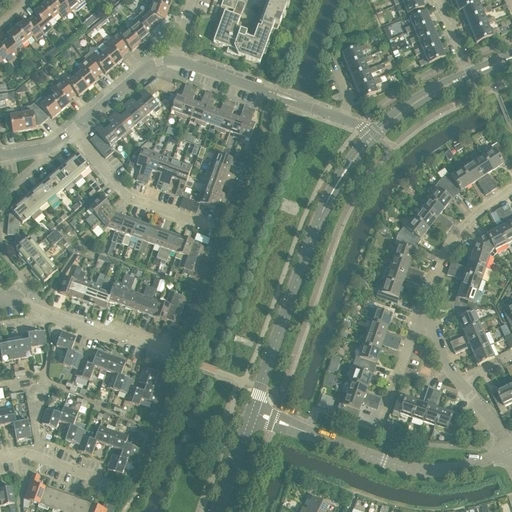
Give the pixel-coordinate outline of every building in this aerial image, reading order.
[(62,20),(70,13),(59,0),(56,0),(54,3),(51,0),(49,0),(42,7),(53,20),(58,16),(62,20)] [(59,0),(70,13),(79,6),(84,2),(81,0),(59,0)] [(153,0),(152,5),(168,11),(172,0),(171,0),(153,0)] [(244,5),(243,4),(232,0),(223,0),(221,6),(233,11),(231,18),(223,15),(213,43),(228,49),(226,53),(259,65),(272,30),(261,26),(259,25),(255,35),(246,31),(245,33),(235,30),(244,6),(244,5)] [(270,0),(261,26),(272,30),(277,32),(288,0),(270,0)] [(410,0),(403,3),(405,9),(398,12),(400,17),(407,14),(407,15),(424,8),(421,1),(423,0),(410,0)] [(472,0),(473,0),(472,0),(454,0),(453,1),(453,0),(450,2),(452,7),(455,5),(458,12),(478,3),(482,2),(481,0),(472,0)] [(478,3),(458,12),(460,16),(463,15),(466,21),(483,14),(483,15),(490,11),(489,7),(488,7),(481,10),(478,3)] [(164,22),(168,11),(152,5),(150,11),(144,9),(143,13),(138,16),(150,31),(159,24),(160,20),(164,22)] [(48,24),(53,20),(42,7),(33,14),(36,18),(32,21),(44,36),(52,29),(48,24)] [(431,24),(430,24),(428,18),(431,16),(429,11),(409,20),(412,26),(405,29),(407,34),(414,31),(431,24)] [(107,22),(106,21),(111,16),(109,14),(98,23),(102,27),(107,22)] [(466,21),(462,23),(464,27),(468,26),(471,32),(487,25),(495,22),(493,18),(485,21),(483,15),(483,14),(466,21)] [(146,34),(150,31),(138,16),(130,24),(134,28),(129,32),(140,46),(149,38),(146,34)] [(35,43),(44,36),(32,21),(27,25),(24,22),(15,29),(27,42),(32,38),(35,43)] [(435,35),(432,29),(436,27),(434,22),(430,24),(431,24),(414,31),(417,37),(410,40),(412,45),(419,42),(435,35)] [(98,23),(85,35),(88,39),(92,36),(90,34),(95,30),(97,32),(102,27),(98,23)] [(497,29),(490,32),(487,25),(471,32),(467,34),(469,38),(473,37),(475,44),(499,34),(497,29)] [(383,29),(388,42),(392,40),(387,27),(383,29)] [(22,47),(27,42),(15,29),(6,37),(9,40),(5,44),(17,58),(25,51),(22,47)] [(140,46),(129,32),(124,36),(120,32),(112,39),(124,53),(128,49),(131,53),(140,46)] [(440,46),(437,40),(440,38),(438,33),(435,35),(419,42),(421,48),(414,51),(416,56),(423,53),(440,46)] [(124,53),(112,39),(103,46),(104,46),(102,46),(98,49),(102,55),(113,68),(122,60),(119,57),(124,53)] [(9,65),(17,58),(5,44),(0,48),(0,47),(0,65),(5,61),(9,65)] [(423,53),(426,59),(419,62),(421,67),(428,64),(444,58),(442,51),(445,49),(443,44),(440,46),(423,53)] [(361,53),(368,50),(366,45),(342,55),(345,62),(341,63),(343,68),(347,67),(347,66),(363,60),(363,59),(361,53)] [(102,55),(98,49),(97,48),(95,49),(89,48),(89,54),(83,59),(85,61),(97,76),(102,72),(105,75),(113,68),(102,55)] [(365,64),(372,61),(371,56),(363,59),(363,60),(347,66),(347,67),(349,73),(346,74),(348,79),(351,78),(351,77),(368,71),(368,70),(365,64)] [(93,79),(97,76),(85,61),(77,69),(80,73),(76,77),(87,90),(96,83),(93,79)] [(372,82),(370,75),(381,71),(382,69),(381,66),(375,68),(375,67),(368,70),(368,71),(351,77),(351,78),(354,84),(350,85),(353,91),(356,89),(356,88),(372,82)] [(87,90),(76,77),(71,81),(67,77),(58,84),(71,98),(75,94),(78,98),(87,90)] [(374,86),(382,83),(380,79),(372,82),(356,88),(356,89),(359,95),(355,97),(357,101),(377,93),(374,86)] [(158,92),(162,82),(156,80),(147,87),(155,95),(158,92)] [(164,94),(167,84),(162,82),(158,92),(164,94)] [(66,102),(71,98),(58,84),(50,91),(54,95),(49,100),(60,113),(69,105),(66,102)] [(169,96),(173,86),(167,84),(164,94),(169,96)] [(179,119),(191,88),(185,86),(180,99),(176,97),(170,112),(175,114),(174,117),(179,119)] [(150,99),(155,95),(147,87),(138,95),(143,100),(139,103),(150,115),(153,112),(155,115),(160,111),(150,99)] [(190,120),(196,104),(192,103),(196,90),(191,88),(179,119),(185,121),(186,118),(190,120)] [(199,126),(210,95),(205,93),(200,106),(196,104),(190,120),(194,121),(193,124),(199,126)] [(210,127),(215,112),(211,110),(216,97),(210,95),(199,126),(204,128),(206,125),(210,127)] [(60,113),(49,100),(44,104),(40,99),(32,106),(44,121),(48,117),(51,120),(60,113)] [(139,103),(136,106),(131,100),(127,104),(144,124),(148,120),(146,118),(150,115),(139,103)] [(218,134),(218,133),(230,102),(224,100),(219,113),(215,112),(210,127),(214,128),(213,131),(217,133),(216,134),(218,134)] [(229,134),(235,119),(231,117),(235,104),(230,102),(218,133),(224,135),(225,132),(229,134)] [(139,128),(144,124),(127,104),(122,108),(127,113),(123,116),(134,128),(137,126),(139,128)] [(38,125),(44,121),(32,106),(30,107),(26,108),(27,114),(21,115),(24,132),(35,130),(34,126),(38,125)] [(238,140),(249,109),(244,107),(239,120),(235,119),(229,134),(233,135),(232,138),(238,140)] [(249,109),(238,140),(244,142),(245,139),(249,141),(255,126),(250,124),(255,111),(249,109)] [(24,132),(21,115),(14,116),(13,111),(6,112),(7,118),(9,118),(12,135),(24,132)] [(123,116),(120,119),(115,114),(111,117),(128,137),(132,134),(130,131),(134,128),(123,116)] [(123,141),(128,137),(111,117),(106,121),(111,127),(107,129),(118,142),(121,139),(123,141)] [(107,129),(104,132),(100,127),(95,131),(98,134),(102,139),(105,144),(109,148),(112,151),(116,147),(114,144),(118,142),(107,129)] [(93,146),(102,139),(98,134),(89,141),(93,146)] [(97,151),(105,144),(102,139),(93,146),(97,151)] [(101,155),(109,148),(105,144),(97,151),(101,155)] [(483,157),(493,172),(503,165),(504,166),(509,163),(497,144),(492,148),(494,151),(483,157)] [(114,153),(112,151),(109,148),(101,155),(105,160),(114,153)] [(141,183),(153,152),(147,150),(146,153),(141,152),(136,167),(140,168),(136,181),(141,183)] [(156,174),(161,159),(157,157),(158,154),(153,152),(141,183),(147,185),(152,172),(156,174)] [(212,160),(211,164),(213,165),(229,170),(230,166),(237,169),(239,163),(214,154),(212,160)] [(80,176),(88,169),(77,155),(73,158),(72,156),(67,160),(80,176)] [(161,190),(172,159),(166,157),(165,160),(161,159),(156,174),(160,175),(155,188),(161,190)] [(487,175),(493,172),(483,157),(473,164),(491,192),(496,189),(487,175)] [(175,181),(181,166),(177,165),(178,162),(172,159),(161,190),(167,192),(171,179),(175,181)] [(83,179),(80,176),(67,160),(62,165),(63,166),(60,169),(72,183),(75,186),(83,179)] [(181,198),(192,167),(186,164),(185,167),(181,166),(175,181),(179,182),(175,195),(181,198)] [(486,196),(491,192),(473,164),(462,171),(472,185),(477,182),(486,196)] [(227,175),(229,170),(213,165),(212,169),(209,168),(207,174),(232,183),(234,177),(227,175)] [(63,190),(72,183),(60,169),(57,172),(55,170),(50,174),(63,190)] [(461,192),(472,185),(462,171),(453,176),(452,174),(442,180),(456,197),(462,193),(461,192)] [(55,197),(55,196),(63,190),(50,174),(46,178),(47,180),(44,183),(55,197)] [(230,188),(232,183),(207,174),(205,179),(208,181),(206,185),(222,190),(223,186),(230,188)] [(456,197),(442,180),(435,189),(438,191),(430,200),(444,211),(451,201),(452,202),(456,197)] [(59,201),(55,196),(55,197),(44,183),(40,186),(39,184),(34,188),(47,203),(51,208),(59,201)] [(220,194),(222,190),(206,185),(205,189),(202,188),(200,193),(225,202),(227,197),(220,194)] [(39,210),(47,203),(34,188),(29,192),(31,194),(27,197),(39,210)] [(198,199),(196,203),(200,205),(214,210),(216,205),(223,208),(225,202),(200,193),(198,199)] [(42,215),(39,210),(27,197),(24,200),(22,198),(17,202),(30,217),(34,222),(42,215)] [(184,211),(188,200),(182,198),(179,209),(184,211)] [(88,226),(109,208),(101,199),(89,209),(93,214),(85,221),(88,226)] [(190,213),(194,202),(188,200),(184,211),(190,213)] [(440,216),(444,211),(430,200),(422,210),(449,231),(453,226),(440,216)] [(22,224),(30,217),(17,202),(11,207),(12,209),(10,211),(12,213),(8,216),(8,224),(19,225),(19,224),(20,223),(22,224)] [(196,215),(200,205),(196,203),(194,202),(190,213),(196,215)] [(511,216),(506,206),(500,209),(511,230),(511,216)] [(103,233),(106,229),(116,215),(109,208),(88,226),(92,230),(97,226),(103,233)] [(506,245),(511,241),(511,230),(500,209),(495,212),(503,227),(498,230),(506,245)] [(445,236),(449,231),(422,210),(414,220),(428,231),(432,226),(445,236)] [(116,244),(125,219),(116,216),(116,215),(106,229),(114,232),(111,243),(112,243),(116,244)] [(131,238),(136,223),(125,219),(116,244),(121,246),(125,236),(131,238)] [(421,240),(428,231),(414,220),(407,229),(404,227),(398,235),(418,246),(422,241),(421,240)] [(138,253),(148,227),(136,223),(131,238),(129,243),(135,245),(133,251),(138,253)] [(154,246),(159,231),(148,227),(138,253),(143,254),(147,244),(154,246)] [(381,227),(378,233),(386,237),(389,231),(381,227)] [(495,251),(506,245),(498,230),(487,235),(486,234),(476,240),(475,240),(495,256),(497,254),(495,251)] [(59,242),(62,239),(58,234),(55,231),(52,234),(47,238),(53,246),(59,242)] [(161,261),(170,235),(159,231),(154,246),(160,248),(156,259),(161,261)] [(176,254),(181,239),(170,235),(161,261),(166,262),(170,252),(176,254)] [(418,246),(398,235),(398,236),(394,245),(398,246),(394,258),(410,264),(414,252),(415,253),(418,246)] [(20,260),(36,247),(29,238),(27,240),(25,238),(25,237),(18,236),(18,237),(15,237),(14,245),(17,248),(15,250),(18,254),(16,255),(20,260)] [(183,270),(188,257),(193,243),(181,239),(176,254),(182,256),(178,268),(183,270)] [(493,259),(495,256),(475,240),(472,251),(473,251),(469,263),(485,269),(489,258),(493,259)] [(188,257),(199,262),(204,249),(206,250),(207,246),(194,241),(193,243),(188,257)] [(112,257),(116,244),(112,243),(107,255),(112,257)] [(29,267),(43,255),(36,247),(20,260),(24,265),(26,263),(29,267)] [(34,276),(50,263),(43,255),(29,267),(32,270),(30,272),(34,276)] [(195,274),(199,262),(188,257),(183,270),(184,270),(183,274),(196,279),(197,275),(195,274)] [(408,270),(410,264),(394,258),(389,270),(422,281),(424,275),(408,270)] [(50,263),(34,276),(38,281),(40,280),(43,283),(57,272),(50,263)] [(482,281),(485,269),(469,263),(467,269),(451,263),(449,270),(482,281)] [(81,273),(82,269),(76,267),(75,271),(71,281),(65,279),(59,294),(71,298),(80,273),(81,273)] [(422,281),(389,270),(386,268),(381,280),(385,281),(402,287),(404,282),(420,288),(422,281)] [(478,293),(482,281),(449,270),(447,276),(463,281),(461,287),(478,293)] [(85,274),(81,273),(80,273),(71,298),(82,302),(89,283),(83,280),(85,274)] [(103,281),(105,276),(99,274),(96,285),(89,283),(82,302),(93,306),(103,281)] [(110,295),(108,302),(119,306),(128,280),(123,278),(121,284),(115,282),(113,287),(110,295)] [(128,280),(119,306),(130,310),(136,295),(130,293),(133,282),(128,280)] [(110,295),(104,293),(108,282),(103,281),(93,306),(105,310),(108,302),(110,295)] [(398,299),(402,287),(385,281),(381,293),(378,292),(376,298),(397,306),(399,299),(398,299)] [(142,314),(151,288),(146,287),(142,297),(136,295),(130,310),(142,314)] [(456,298),(452,309),(476,309),(476,305),(479,306),(483,295),(477,293),(478,293),(461,287),(457,298),(456,298)] [(153,318),(158,303),(152,301),(156,290),(151,288),(142,314),(153,318)] [(164,322),(165,321),(169,308),(174,296),(169,294),(165,305),(158,303),(153,318),(164,322)] [(169,308),(181,312),(186,300),(188,300),(189,297),(182,294),(180,298),(174,296),(169,308)] [(393,318),(395,311),(374,304),(372,310),(375,311),(371,323),(388,328),(391,317),(393,318)] [(511,307),(510,309),(509,306),(503,309),(511,328),(511,307)] [(177,325),(181,312),(169,308),(165,321),(171,323),(170,327),(178,329),(179,326),(177,325)] [(479,324),(474,313),(476,312),(476,309),(452,309),(457,320),(458,319),(463,331),(479,324)] [(385,335),(388,328),(371,323),(367,335),(399,346),(401,340),(385,335)] [(453,349),(484,336),(479,324),(463,331),(465,336),(450,343),(453,349)] [(30,350),(45,347),(42,332),(27,335),(28,342),(29,342),(30,350)] [(70,353),(70,352),(75,338),(61,333),(55,348),(67,352),(70,353)] [(397,352),(399,346),(367,335),(363,347),(379,352),(381,347),(397,352)] [(473,354),(489,347),(484,336),(453,349),(455,355),(470,348),(473,354)] [(19,341),(13,342),(14,345),(17,360),(32,357),(30,350),(29,342),(28,342),(21,343),(21,341),(19,341)] [(2,347),(0,347),(0,353),(2,363),(17,360),(14,345),(13,342),(8,343),(6,343),(7,346),(2,347)] [(376,364),(379,352),(363,347),(359,358),(356,357),(354,363),(375,370),(377,364),(376,364)] [(489,347),(473,354),(478,365),(494,359),(489,347)] [(82,357),(70,352),(70,353),(67,352),(64,360),(62,366),(76,371),(79,362),(80,362),(82,357)] [(105,372),(111,357),(96,352),(91,366),(91,367),(94,368),(105,372)] [(120,377),(125,363),(111,357),(105,372),(117,376),(120,377)] [(91,366),(80,362),(79,362),(76,371),(74,377),(89,382),(91,376),(94,368),(91,367),(91,366)] [(372,377),(375,370),(354,363),(351,370),(354,371),(351,383),(367,388),(371,377),(372,377)] [(162,382),(164,376),(143,369),(138,384),(145,386),(153,389),(153,388),(156,380),(162,382)] [(132,381),(120,377),(117,376),(114,385),(112,390),(126,395),(129,388),(132,381)] [(365,394),(367,388),(351,383),(347,394),(379,405),(381,400),(365,394)] [(74,393),(76,388),(66,384),(66,387),(70,389),(69,391),(74,393)] [(160,391),(153,388),(153,389),(145,386),(143,393),(141,401),(155,406),(160,391)] [(506,407),(511,404),(511,391),(509,386),(498,392),(498,391),(492,394),(501,413),(507,410),(506,407)] [(143,393),(129,388),(126,395),(123,403),(138,408),(141,401),(143,393)] [(423,423),(434,390),(428,388),(422,404),(417,402),(411,418),(423,423)] [(434,408),(439,392),(434,390),(423,423),(434,427),(440,410),(434,408)] [(377,412),(379,405),(347,394),(342,406),(339,405),(337,412),(358,419),(360,412),(359,411),(361,406),(377,412)] [(405,398),(405,397),(399,395),(392,416),(398,418),(399,414),(411,418),(417,402),(405,398)] [(60,415),(58,423),(70,427),(72,428),(78,414),(67,410),(63,408),(60,415)] [(13,424),(16,424),(13,409),(0,411),(0,422),(1,427),(13,425),(13,424)] [(58,423),(60,415),(46,410),(41,425),(56,430),(58,423)] [(434,427),(433,431),(445,435),(446,434),(451,436),(458,415),(452,413),(452,414),(440,410),(434,427)] [(16,440),(31,437),(28,422),(16,424),(13,424),(13,425),(16,440)] [(84,432),(72,428),(70,427),(64,441),(78,447),(79,447),(82,438),(84,432)] [(109,448),(114,433),(99,428),(94,442),(93,442),(96,443),(109,448)] [(122,453),(125,445),(127,438),(114,433),(109,448),(122,452),(122,453)] [(93,442),(94,442),(82,438),(79,447),(78,447),(76,452),(81,454),(91,457),(96,443),(93,442)] [(119,459),(127,462),(134,465),(139,450),(125,445),(122,453),(122,452),(119,459)] [(119,459),(112,457),(107,471),(127,478),(129,473),(124,471),(127,462),(119,459)] [(32,475),(23,500),(24,500),(31,503),(38,506),(44,489),(37,486),(36,486),(39,477),(32,475)] [(14,511),(11,489),(0,491),(0,497),(2,507),(8,506),(9,511),(14,511)] [(44,489),(38,506),(45,508),(52,511),(55,511),(62,511),(68,497),(66,496),(58,494),(51,491),(44,489)] [(68,497),(62,511),(89,511),(91,506),(87,504),(80,502),(73,499),(68,497)] [(326,511),(334,511),(335,510),(312,498),(307,508),(315,511),(326,511)]
